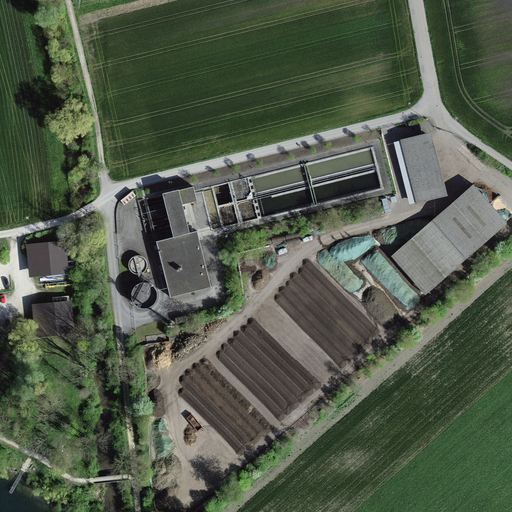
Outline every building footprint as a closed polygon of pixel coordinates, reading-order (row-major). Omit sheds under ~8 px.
[(431,128),(400,137),(417,201),(448,192),(431,128)] [(473,182),(391,253),(425,292),(507,220),(473,182)] [(173,234),(156,238),(170,295),(211,285),(197,229),(190,230),(183,202),(197,199),(194,183),(179,187),(179,185),(162,189),(173,234)] [(64,242),(34,244),(37,275),(66,272),(64,242)] [(70,302),(40,304),(42,334),(72,331),(70,302)]
